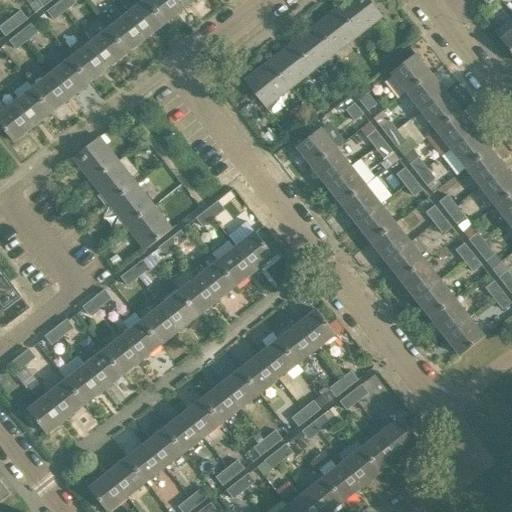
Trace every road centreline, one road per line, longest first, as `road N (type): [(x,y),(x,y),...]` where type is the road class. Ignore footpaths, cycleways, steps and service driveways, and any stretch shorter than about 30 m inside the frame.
road 1 (residential): [(400,511),(452,473),(462,454),(455,430),(179,70)]
road 2 (residential): [(0,349),(78,287),(8,197),(158,74),(179,70)]
road 3 (residential): [(511,104),(436,8)]
